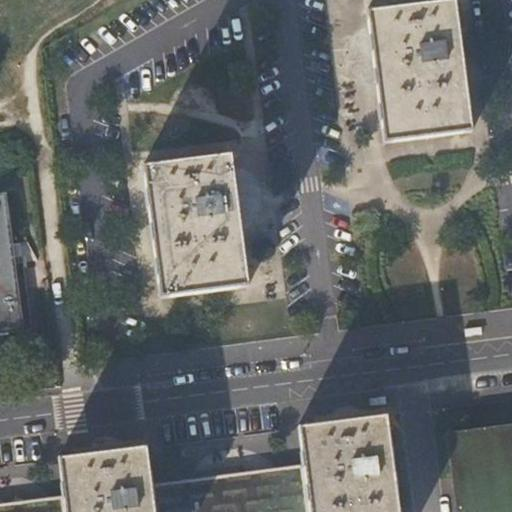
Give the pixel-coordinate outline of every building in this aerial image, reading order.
[(384,143),(469,132),(453,1),(367,12),(384,143)] [(160,298),(246,287),(229,156),(143,167),(160,298)] [(28,327),(8,191),(0,192),(0,352),(15,353),(13,329),(28,327)] [(0,511),(397,511),(386,416),(342,422),(297,428),(302,465),(149,485),(145,447),(102,453),(59,459),(62,496),(0,503),(0,511)] [(511,511),(511,428),(451,436),(461,511),(511,511)]
